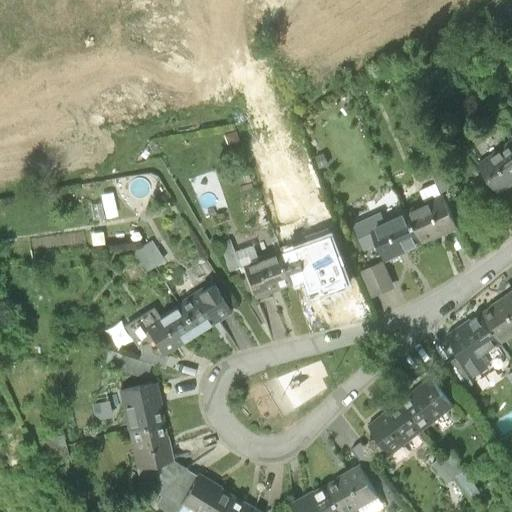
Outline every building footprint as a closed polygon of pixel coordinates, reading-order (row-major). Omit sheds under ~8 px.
[(511,145),(480,169),(498,194),(511,184),(511,145)] [(439,165),(428,170),(439,191),(450,186),(439,165)] [(406,214),(419,242),(456,226),(443,197),(406,214)] [(90,205),(92,220),(103,218),(101,203),(90,205)] [(376,241),(384,258),(419,242),(406,214),(384,224),(371,230),(376,241)] [(362,247),(376,241),(371,230),(384,224),(380,216),(353,228),(362,247)] [(349,283),(331,234),(280,252),(292,285),(305,280),(309,293),(320,289),(321,293),(349,283)] [(142,246),(153,264),(163,258),(151,240),(142,246)] [(230,242),(219,246),(229,273),(241,268),(230,242)] [(132,252),(144,270),(153,264),(142,246),(132,252)] [(280,252),(243,266),(254,298),(292,285),(280,252)] [(391,286),(380,264),(360,273),(370,295),(391,286)] [(180,306),(196,332),(228,312),(211,285),(180,306)] [(511,289),(480,312),(499,341),(511,331),(511,289)] [(159,349),(164,356),(165,355),(164,353),(196,332),(180,306),(158,320),(152,310),(127,326),(142,350),(152,353),(159,349)] [(480,312),(447,335),(474,376),(488,366),(481,355),(500,342),(499,341),(480,312)] [(124,321),(109,328),(119,348),(133,341),(124,321)] [(142,350),(143,351),(140,361),(149,364),(164,369),(168,358),(164,357),(164,356),(159,349),(152,353),(142,350)] [(140,361),(124,356),(120,368),(145,376),(149,364),(140,361)] [(468,376),(456,358),(447,364),(459,383),(468,376)] [(431,378),(401,402),(420,428),(451,403),(431,378)] [(155,383),(122,391),(130,429),(161,422),(158,409),(160,408),(155,383)] [(401,402),(369,428),(389,452),(420,428),(401,402)] [(161,422),(130,429),(139,468),(136,469),(141,484),(143,484),(155,476),(152,466),(172,461),(166,436),(164,436),(161,422)] [(38,441),(41,450),(64,445),(62,435),(38,441)] [(360,441),(351,448),(365,467),(375,460),(360,441)] [(64,445),(41,450),(43,460),(66,454),(64,445)] [(452,450),(442,458),(454,475),(469,496),(480,489),(452,450)] [(442,458),(433,464),(445,481),(454,475),(442,458)] [(158,488),(185,470),(172,461),(152,466),(155,476),(157,485),(158,488)] [(327,486),(341,511),(345,511),(377,494),(361,466),(327,486)] [(179,505),(197,476),(185,470),(158,488),(156,490),(160,496),(155,504),(167,511),(176,511),(180,506),(179,505)] [(222,511),(232,495),(198,474),(197,476),(179,505),(180,506),(176,511),(222,511)] [(341,511),(327,486),(292,506),(295,511),(341,511)] [(259,511),(232,495),(222,511),(259,511)]
